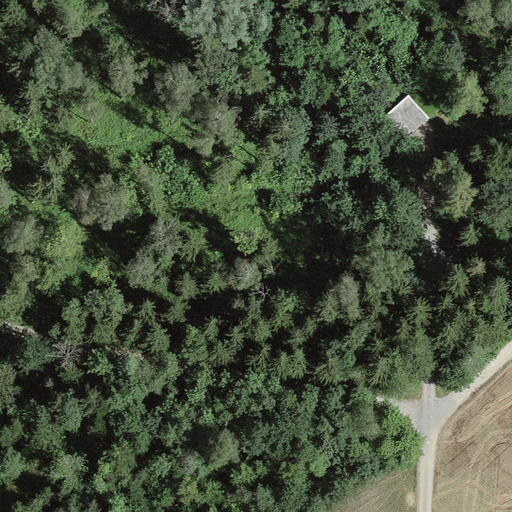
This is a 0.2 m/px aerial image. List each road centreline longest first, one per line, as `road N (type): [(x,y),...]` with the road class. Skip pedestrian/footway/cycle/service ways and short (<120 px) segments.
road 1 (track): [(427,441),(348,393),(56,341),(0,322)]
road 2 (track): [(425,163),(427,441)]
